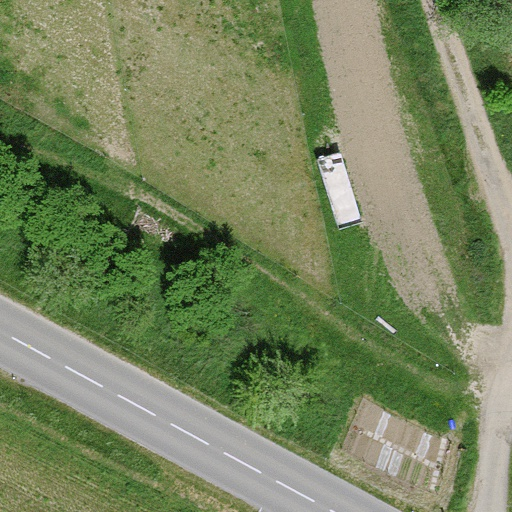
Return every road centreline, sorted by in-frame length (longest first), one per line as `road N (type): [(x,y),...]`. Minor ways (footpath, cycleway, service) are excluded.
road 1 (secondary): [(338,511),(0,329)]
road 2 (track): [(511,405),(437,305),(343,98)]
road 3 (track): [(511,256),(505,199),(434,0)]
